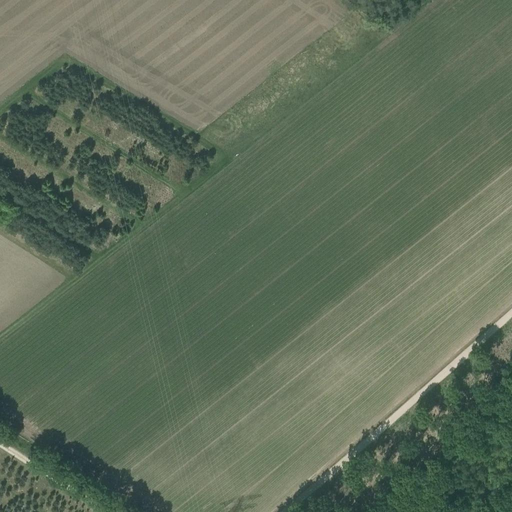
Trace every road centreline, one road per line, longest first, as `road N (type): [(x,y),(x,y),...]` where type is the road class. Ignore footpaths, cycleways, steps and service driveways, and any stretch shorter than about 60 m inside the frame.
road 1 (track): [(0,109),(64,58),(231,157),(0,341)]
road 2 (track): [(511,314),(288,511)]
road 3 (track): [(0,442),(109,511)]
